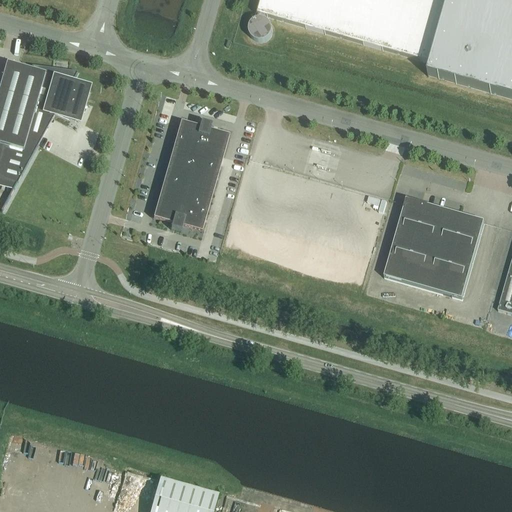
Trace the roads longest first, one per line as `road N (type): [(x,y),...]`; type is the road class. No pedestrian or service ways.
road 1 (secondary): [(76,296),(511,422)]
road 2 (unclassified): [(511,169),(190,77)]
road 3 (unclassified): [(76,296),(143,64)]
